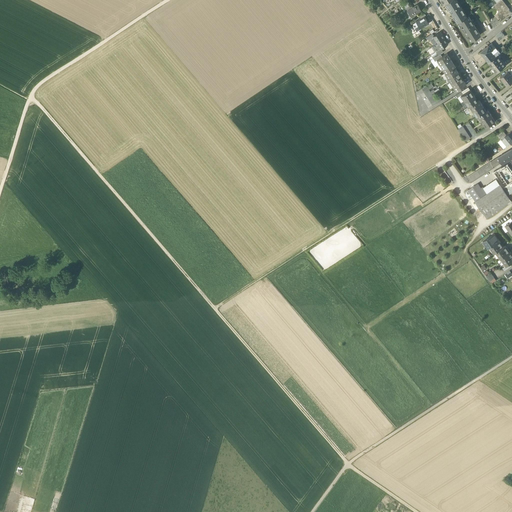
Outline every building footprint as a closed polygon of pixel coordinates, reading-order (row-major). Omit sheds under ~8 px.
[(466,16),(456,0),(448,0),(444,3),(456,22),(458,21),(466,16)] [(502,12),(496,17),(500,21),(511,13),(506,6),(507,6),(502,0),(500,0),(497,3),(494,4),(500,11),(501,11),(502,12)] [(407,11),(411,17),(417,14),(416,13),(421,10),(417,4),(413,8),(407,11)] [(480,35),(468,15),(466,16),(458,21),(470,41),(480,35)] [(421,19),(416,22),(417,23),(413,25),(414,25),(417,31),(417,32),(421,29),(420,28),(423,26),(423,27),(426,25),(429,23),(425,17),(425,16),(421,19)] [(499,23),(495,18),(490,22),(493,27),(499,23)] [(434,35),(433,36),(435,38),(438,43),(444,39),(440,32),(434,35)] [(501,32),(495,36),(499,41),(505,37),(501,32)] [(444,39),(438,43),(436,44),(439,48),(440,49),(441,49),(448,44),(444,39)] [(493,49),(489,45),(480,52),(484,56),(491,51),(492,50),(493,49)] [(435,51),(436,53),(431,55),(433,58),(440,54),(443,52),(441,49),(440,49),(439,48),(435,51)] [(491,51),(484,56),(488,62),(495,56),(494,54),(493,53),(491,51)] [(442,57),(437,59),(440,64),(449,58),(447,53),(442,57)] [(506,64),(498,54),(495,56),(488,62),(496,72),(506,64)] [(449,58),(440,64),(443,68),(452,62),(449,58)] [(452,62),(443,68),(446,73),(455,67),(452,62)] [(446,73),(445,73),(448,77),(457,72),(455,67),(446,73)] [(457,72),(448,77),(451,82),(460,76),(457,72)] [(508,72),(501,77),(507,86),(511,82),(511,77),(511,76),(508,72)] [(460,76),(451,82),(454,86),(463,80),(460,76)] [(463,80),(454,86),(457,91),(466,85),(463,80)] [(477,101),(470,90),(463,94),(461,95),(468,107),(470,106),(477,101)] [(477,101),(470,106),(477,117),(479,116),(486,111),(479,100),(477,101)] [(486,111),(479,116),(486,128),(495,122),(488,110),(486,111)] [(470,138),(463,126),(458,130),(465,141),(470,138)] [(506,137),(502,140),(501,139),(499,141),(499,143),(504,149),(511,143),(506,137)] [(511,149),(504,154),(498,157),(501,162),(502,164),(508,161),(511,158),(511,149)] [(498,157),(491,162),(494,167),(501,162),(498,157)] [(491,162),(477,171),(481,176),(494,167),(491,162)] [(511,173),(507,166),(499,171),(508,185),(509,184),(511,181),(511,173)] [(477,171),(467,177),(471,183),(481,176),(477,171)] [(508,185),(499,171),(494,173),(504,188),(508,185)] [(479,183),(474,186),(481,198),(487,194),(500,185),(496,179),(484,187),(484,186),(482,188),(479,183)] [(481,198),(475,202),(487,219),(511,202),(500,185),(481,198)] [(481,198),(474,186),(467,190),(475,202),(481,198)] [(494,233),(484,240),(489,247),(491,246),(499,240),(494,233)] [(499,240),(491,246),(495,253),(496,252),(504,247),(499,240)] [(504,247),(496,252),(501,259),(501,258),(510,252),(505,246),(504,247)] [(510,252),(501,258),(506,265),(509,263),(510,263),(511,261),(511,253),(510,252)]
